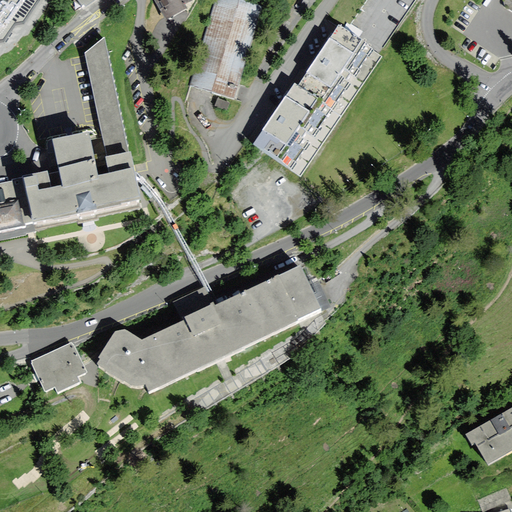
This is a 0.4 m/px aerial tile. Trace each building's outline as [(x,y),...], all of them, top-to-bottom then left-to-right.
[(0,0),(0,41),(5,40),(15,23),(24,21),(38,0),(0,0)] [(155,0),(166,19),(185,8),(182,2),(186,0),(155,0)] [(193,90),(237,103),(263,13),(218,0),(193,90)] [(511,0),(501,0),(503,9),(511,13),(511,0)] [(259,141),(301,171),(381,57),(339,28),(259,141)] [(44,227),(141,207),(132,165),(131,163),(101,36),(83,53),(110,171),(97,173),(86,136),(54,140),(56,157),(61,175),(0,186),(0,236),(34,230),(44,227)] [(119,342),(98,381),(156,412),(329,331),(303,274),(222,312),(137,352),(119,342)] [(311,282),(322,310),(330,306),(319,279),(311,282)] [(73,346),(30,365),(44,397),(54,392),(57,399),(80,389),(78,383),(87,379),(73,346)] [(511,408),(467,434),(472,443),(476,441),(488,463),(511,448),(511,408)] [(484,511),(511,511),(511,502),(507,489),(479,501),(484,511)]
